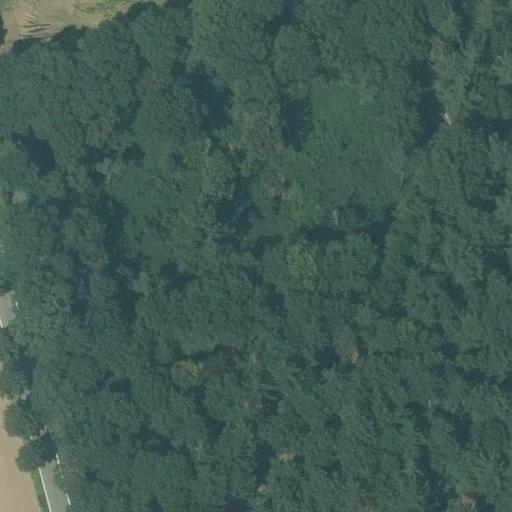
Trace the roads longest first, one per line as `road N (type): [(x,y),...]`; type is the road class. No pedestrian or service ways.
road 1 (track): [(362,0),(511,318)]
road 2 (unclassified): [(252,0),(0,84)]
road 3 (tertiary): [(0,261),(68,511)]
